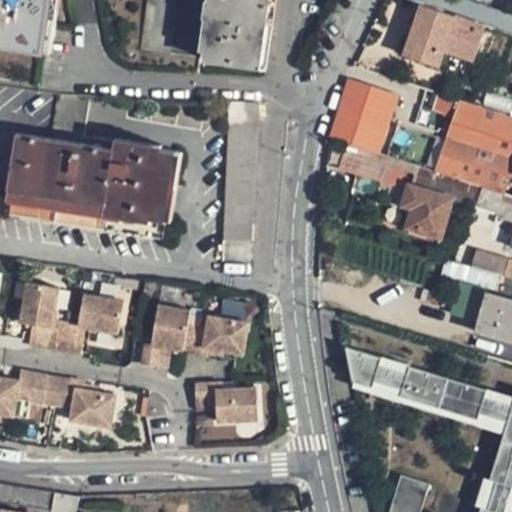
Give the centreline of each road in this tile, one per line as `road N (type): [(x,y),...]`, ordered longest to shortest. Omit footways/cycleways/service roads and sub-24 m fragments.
road 1 (residential): [(307,103),(291,290),(319,462)]
road 2 (residential): [(191,478),(175,394),(0,353)]
road 3 (residential): [(191,478),(0,468)]
road 4 (residential): [(319,462),(191,478)]
